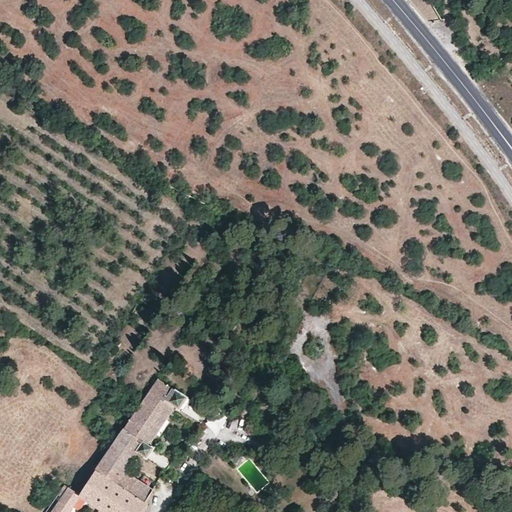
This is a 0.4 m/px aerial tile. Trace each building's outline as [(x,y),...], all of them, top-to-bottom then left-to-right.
[(114,446),(133,459),(138,453),(167,472),(174,460),(152,446),(177,409),(199,422),(207,410),(159,379),(114,446)] [(114,446),(105,458),(125,471),(133,459),(114,446)] [(125,471),(105,458),(96,472),(115,484),(124,471),(124,472),(125,471)] [(139,482),(124,472),(124,471),(115,484),(131,495),(139,482)] [(145,504),(131,495),(115,484),(96,472),(80,495),(79,496),(99,509),(104,511),(143,511),(148,505),(145,503),(145,504)] [(153,491),(139,482),(131,495),(145,504),(145,503),(153,491)] [(68,511),(79,496),(80,495),(69,488),(51,511),(68,511)]
